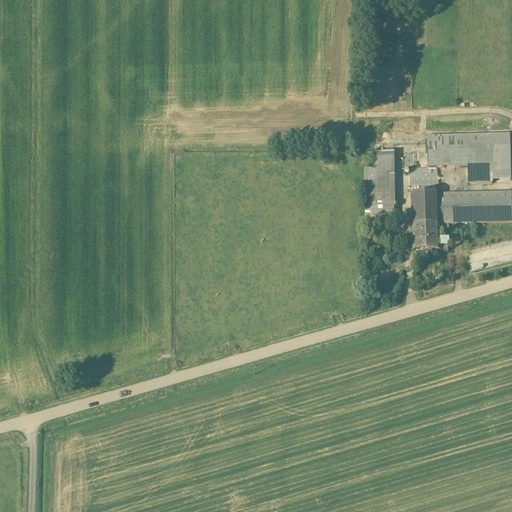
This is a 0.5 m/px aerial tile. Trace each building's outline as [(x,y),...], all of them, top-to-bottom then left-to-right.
[(511,136),(428,137),(429,170),(468,170),(468,185),(511,184),(511,136)] [(417,154),(376,153),(376,170),(365,170),(365,227),(395,227),(396,171),(417,171),(417,154)] [(511,213),(511,193),(439,195),(440,226),(440,231),(449,230),(449,225),(511,223),(511,213)] [(439,194),(411,195),(412,211),(406,211),(407,219),(412,219),(412,227),(440,226),(439,195),(439,194)] [(440,226),(412,227),(413,252),(441,251),(440,231),(440,226)]
